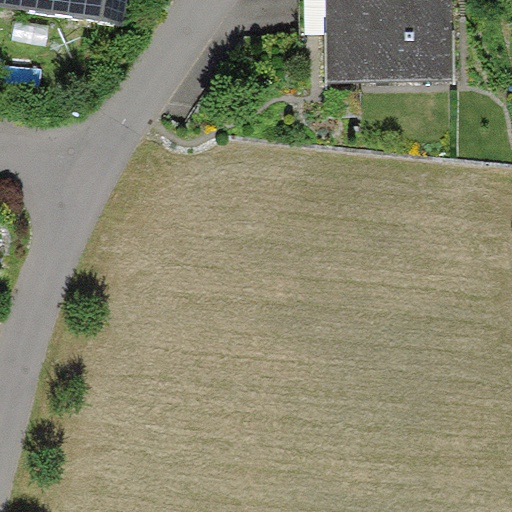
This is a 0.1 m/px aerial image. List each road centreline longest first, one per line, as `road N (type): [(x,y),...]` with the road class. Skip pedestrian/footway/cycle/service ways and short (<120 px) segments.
road 1 (residential): [(84,169),(26,320),(0,427)]
road 2 (residential): [(213,0),(84,169)]
